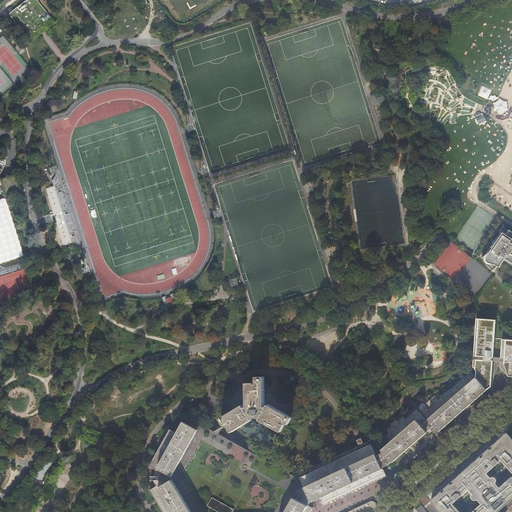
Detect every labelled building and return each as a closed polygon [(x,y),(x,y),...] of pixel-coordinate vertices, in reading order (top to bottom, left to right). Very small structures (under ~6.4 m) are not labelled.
[(51,18),(36,0),(25,0),(8,14),(28,37),(33,33),(34,31),(36,31),(37,30),(38,29),(42,26),(44,24),(44,22),(46,22),(51,18)] [(492,90),(483,86),(479,95),(488,99),(492,90)] [(507,100),(494,101),(495,113),(508,112),(507,100)] [(484,115),(476,118),(479,124),(487,121),(484,115)] [(0,184),(1,184),(5,195),(18,190),(15,179),(16,177),(15,174),(0,179),(0,173),(2,169),(1,169),(0,168),(0,184)] [(72,248),(81,252),(56,172),(52,180),(54,186),(71,243),(72,248)] [(71,243),(54,186),(45,189),(62,246),(71,243)] [(511,233),(508,232),(505,236),(501,233),(485,258),(489,260),(488,262),(498,268),(504,259),(511,264),(511,233)] [(331,250),(333,257),(339,255),(337,248),(331,250)] [(480,374),(475,378),(485,390),(489,395),(490,384),(496,384),(496,386),(508,387),(509,378),(511,378),(511,354),(511,346),(503,345),(504,337),(495,337),(496,326),(487,325),(487,316),(476,315),(473,365),(479,365),(479,367),(481,368),(481,371),(480,371),(480,374)] [(63,340),(61,332),(53,335),(56,342),(63,340)] [(419,411),(427,420),(475,378),(469,372),(437,400),(433,396),(423,405),(424,406),(419,411)] [(232,422),(233,424),(229,426),(233,433),(253,420),(253,419),(255,418),(259,418),(261,419),(261,420),(266,423),(282,432),(286,425),(282,423),(283,421),(290,425),(293,418),(269,405),(268,407),(266,407),(265,377),(257,377),(257,384),(256,384),(256,383),(248,383),(248,399),(248,407),(246,407),(244,405),(231,413),(221,419),(226,426),(232,422)] [(475,378),(427,420),(432,426),(437,432),(457,415),(474,400),(485,390),(475,378)] [(425,432),(432,426),(427,420),(425,421),(415,409),(404,419),(401,416),(396,421),(394,420),(389,425),(390,426),(385,431),(387,433),(382,438),(387,444),(414,420),(425,432)] [(290,511),(297,501),(307,506),(308,503),(313,501),(306,487),(375,456),(367,441),(361,444),(361,443),(362,443),(360,438),(355,440),(357,445),(358,444),(358,445),(303,471),(299,462),(293,465),(294,466),(288,468),(291,474),(293,475),(292,476),(199,425),(202,423),(205,418),(199,415),(197,420),(197,423),(194,428),(198,431),(173,477),(157,468),(155,471),(152,477),(149,477),(149,480),(152,480),(155,486),(170,477),(191,511),(290,511)] [(425,433),(425,432),(414,420),(387,444),(380,450),(381,452),(390,462),(391,463),(415,442),(425,433)] [(175,434),(157,468),(173,477),(198,431),(194,428),(182,422),(178,429),(175,434)] [(157,468),(175,434),(168,430),(160,444),(148,466),(155,471),(157,468)] [(443,488),(442,489),(442,491),(441,493),(439,492),(429,501),(437,511),(496,511),(508,502),(511,497),(511,451),(511,449),(511,448),(511,440),(505,433),(490,447),(491,448),(489,450),(487,449),(486,450),(487,451),(483,454),(482,453),(482,454),(482,456),(480,458),(478,457),(471,463),(458,475),(451,481),(452,483),(450,485),(447,484),(447,485),(448,486),(444,489),(443,488)] [(385,466),(390,462),(381,452),(375,456),(380,468),(385,466)] [(380,468),(375,456),(306,487),(313,501),(318,499),(381,469),(380,468)] [(46,460),(38,472),(43,476),(51,463),(46,460)] [(382,469),(381,469),(318,499),(321,506),(337,499),(370,483),(385,476),(382,469)] [(43,476),(38,472),(34,477),(39,481),(43,476)] [(191,511),(170,477),(155,486),(170,511),(191,511)] [(170,511),(155,486),(148,491),(152,497),(161,511),(170,511)] [(308,511),(311,508),(307,506),(297,501),(290,511),(308,511)] [(371,511),(372,511),(373,510),(374,509),(374,508),(375,507),(375,506),(375,505),(374,504),(373,503),(371,502),(368,502),(346,511),(371,511)]
